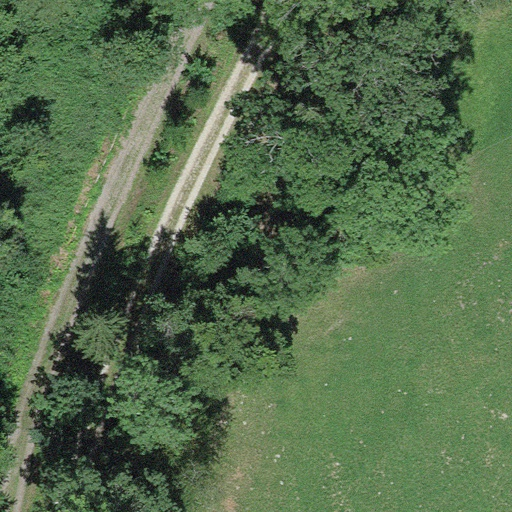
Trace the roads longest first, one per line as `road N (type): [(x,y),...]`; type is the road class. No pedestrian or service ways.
road 1 (track): [(288,0),(141,286),(68,511)]
road 2 (track): [(198,0),(67,291),(9,511)]
